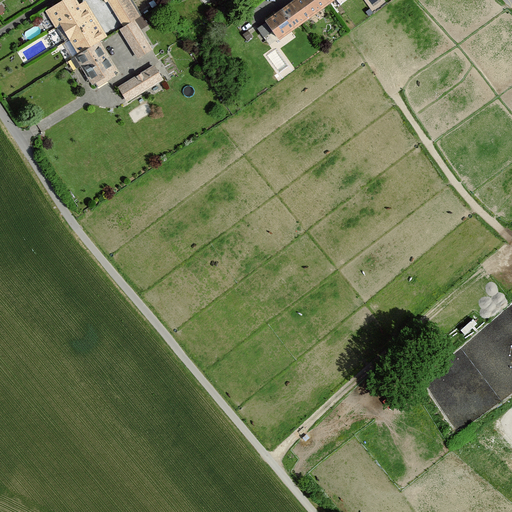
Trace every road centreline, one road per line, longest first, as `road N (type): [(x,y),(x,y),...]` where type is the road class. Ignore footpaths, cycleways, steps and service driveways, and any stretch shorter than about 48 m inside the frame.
road 1 (track): [(313,511),(75,226),(21,139)]
road 2 (track): [(511,239),(482,215),(395,95)]
road 3 (track): [(270,459),(385,356)]
